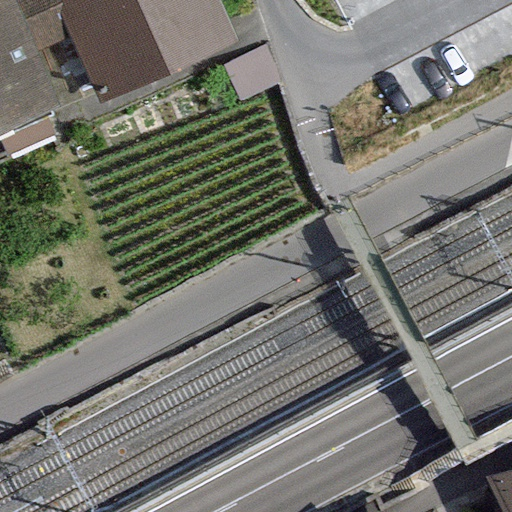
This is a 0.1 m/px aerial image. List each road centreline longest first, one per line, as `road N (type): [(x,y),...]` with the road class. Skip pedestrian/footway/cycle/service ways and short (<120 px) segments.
road 1 (unclassified): [(0,394),(511,141)]
road 2 (primary): [(222,511),(511,359)]
